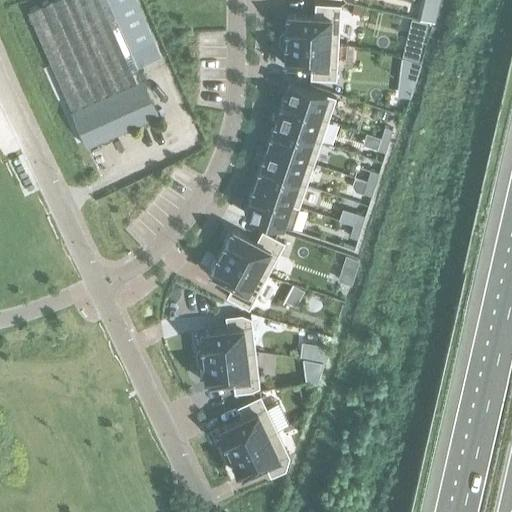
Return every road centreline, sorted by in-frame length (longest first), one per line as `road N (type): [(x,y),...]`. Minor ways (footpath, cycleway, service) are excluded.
road 1 (residential): [(101,288),(190,211),(217,157),(236,0)]
road 2 (residential): [(208,511),(101,288)]
road 3 (residential): [(101,288),(0,71)]
road 4 (motorway): [(511,297),(463,511)]
